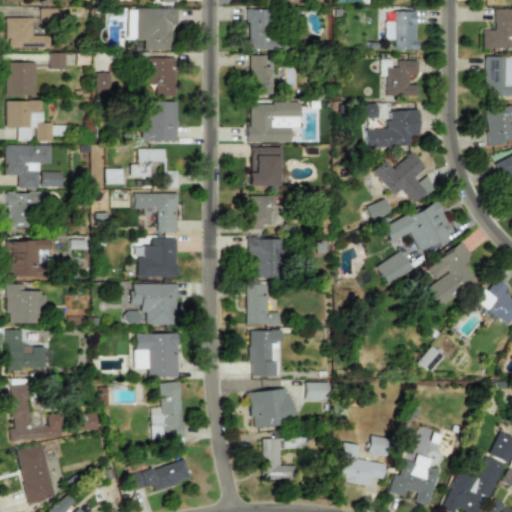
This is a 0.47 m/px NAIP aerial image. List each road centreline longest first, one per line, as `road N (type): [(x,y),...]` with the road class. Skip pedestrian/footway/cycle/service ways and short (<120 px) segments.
road 1 (residential): [(230,511),(208,342),(212,0)]
road 2 (residential): [(444,0),(451,157),(475,213),(511,256)]
